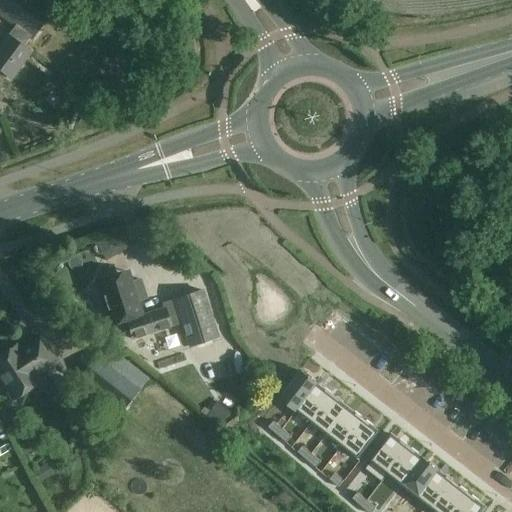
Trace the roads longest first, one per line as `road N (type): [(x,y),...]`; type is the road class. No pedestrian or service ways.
road 1 (tertiary): [(511,383),(389,289),(358,255),(328,167)]
road 2 (secondary): [(0,214),(260,135)]
road 3 (residential): [(511,494),(321,345)]
road 4 (secondary): [(356,102),(511,56)]
